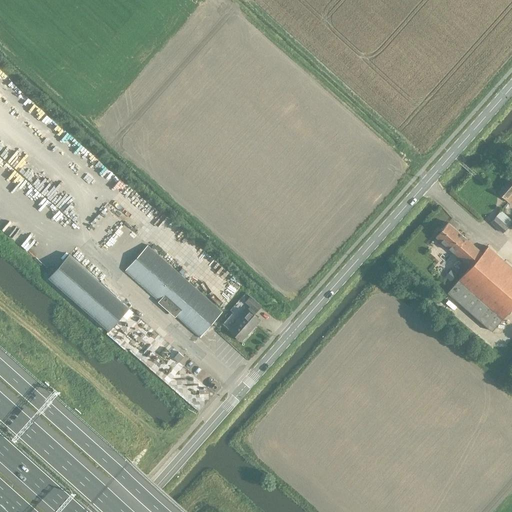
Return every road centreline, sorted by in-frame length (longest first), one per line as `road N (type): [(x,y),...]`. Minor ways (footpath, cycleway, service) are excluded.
road 1 (secondary): [(133,511),(511,87)]
road 2 (motorway): [(161,511),(0,369)]
road 3 (motorway): [(117,511),(0,406)]
